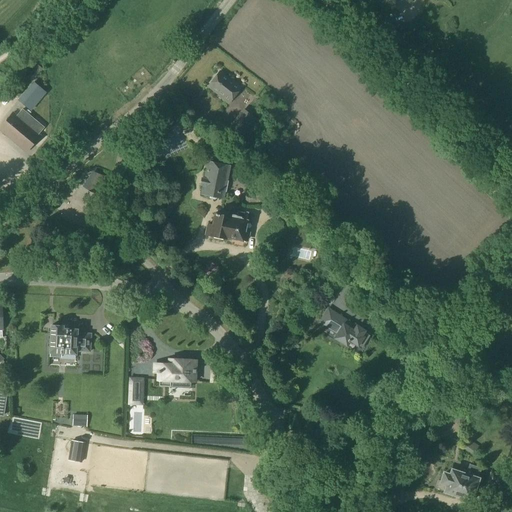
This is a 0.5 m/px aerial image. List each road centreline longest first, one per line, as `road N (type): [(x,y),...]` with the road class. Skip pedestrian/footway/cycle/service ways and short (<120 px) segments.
road 1 (unclassified): [(329,511),(232,351),(183,305)]
road 2 (unclassified): [(183,305),(119,223),(119,158),(139,108)]
road 3 (unclassified): [(183,305),(67,280),(0,281)]
road 4 (unknown): [(239,361),(258,314),(256,275),(231,247),(178,247)]
road 5 (unclassified): [(0,220),(139,108)]
road 6 (unclassified): [(139,108),(229,0)]
